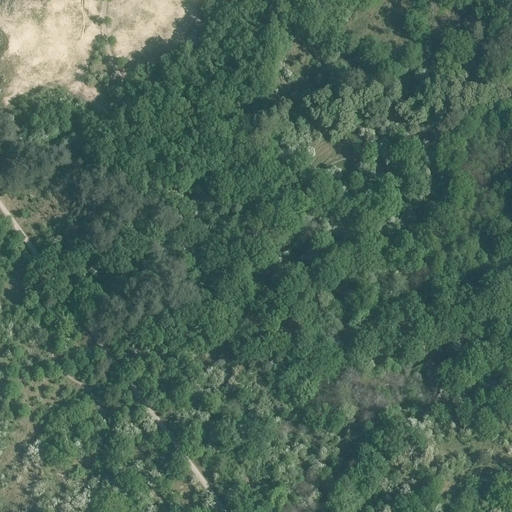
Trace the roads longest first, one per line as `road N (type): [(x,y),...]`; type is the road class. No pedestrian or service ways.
road 1 (track): [(103,0),(108,52),(132,91),(250,130),(511,89)]
road 2 (track): [(225,511),(0,198)]
